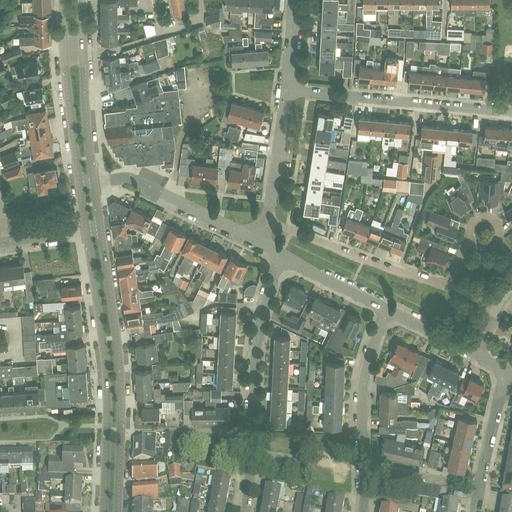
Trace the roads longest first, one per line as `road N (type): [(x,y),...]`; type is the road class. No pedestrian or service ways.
road 1 (tertiary): [(115,511),(115,337),(99,228)]
road 2 (tertiary): [(87,231),(108,386),(104,511)]
road 3 (residential): [(245,511),(256,344),(279,257)]
road 4 (residential): [(511,111),(286,90)]
road 5 (residential): [(362,511),(361,396),(389,311)]
road 6 (residential): [(449,287),(267,221)]
road 7 (residential): [(254,243),(137,180),(91,182)]
road 8 (residential): [(474,511),(509,375)]
road 9 (unknown): [(81,51),(92,56),(212,26)]
road 10 (residential): [(267,221),(286,90)]
road 11 (tertiary): [(91,182),(81,51)]
road 12 (tertiary): [(65,53),(79,183)]
road 13 (residential): [(389,311),(279,257)]
